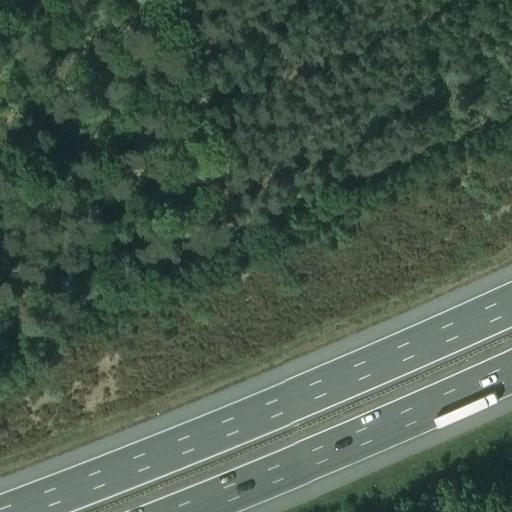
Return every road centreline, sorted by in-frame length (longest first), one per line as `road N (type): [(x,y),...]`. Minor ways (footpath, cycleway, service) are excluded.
road 1 (motorway): [(511,305),(9,511)]
road 2 (motorway): [(181,511),(511,372)]
